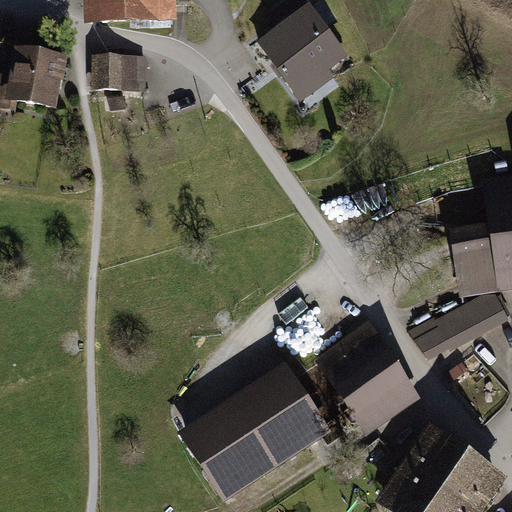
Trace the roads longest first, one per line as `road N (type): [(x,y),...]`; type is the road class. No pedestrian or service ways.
road 1 (residential): [(0,1),(87,33),(157,44),(204,69),(430,392),(511,477)]
road 2 (track): [(244,511),(430,392)]
